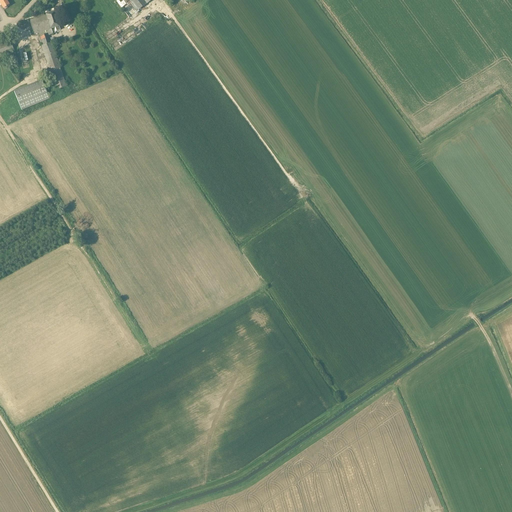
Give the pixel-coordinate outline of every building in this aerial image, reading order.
[(1,0),(2,1),(0,1),(0,3),(4,9),(10,5),(6,0),(1,0)] [(114,0),(129,18),(152,0),(114,0)] [(34,19),(30,21),(35,35),(38,34),(51,29),(55,28),(56,31),(60,30),(55,13),(44,16),(34,19)] [(53,34),(51,29),(38,34),(50,70),(48,71),(49,75),(51,74),(57,90),(67,87),(59,64),(61,63),(60,60),(57,60),(52,43),(51,43),(49,35),(53,34)] [(0,56),(14,51),(10,40),(0,44),(0,56)] [(22,111),(49,99),(42,81),(14,92),(22,111)]
